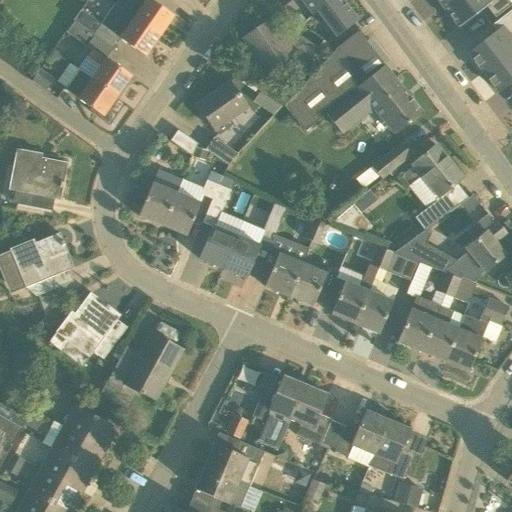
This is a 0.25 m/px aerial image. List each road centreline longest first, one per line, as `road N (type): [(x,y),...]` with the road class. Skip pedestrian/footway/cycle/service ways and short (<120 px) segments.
road 1 (residential): [(480,425),(242,326)]
road 2 (residential): [(242,326),(144,283),(118,254),(107,191),(119,154)]
road 3 (tertiary): [(511,182),(376,0)]
road 4 (residential): [(141,511),(242,326)]
road 5 (residential): [(119,154),(230,0)]
road 6 (residential): [(0,68),(119,154)]
